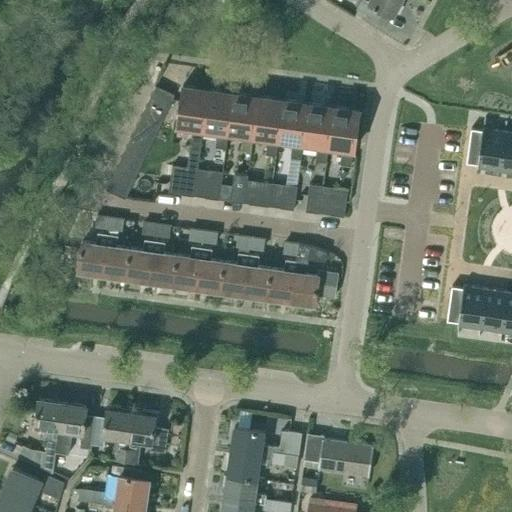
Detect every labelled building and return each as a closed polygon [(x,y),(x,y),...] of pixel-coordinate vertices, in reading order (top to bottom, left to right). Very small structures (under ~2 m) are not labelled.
[(369,0),(361,0),(357,8),(379,19),(385,9),(395,15),(402,0),(369,0)] [(156,85),(151,96),(170,105),(176,94),(156,85)] [(204,129),(209,89),(183,85),(178,125),(193,127),(188,167),(184,166),(181,194),(194,196),(204,129)] [(234,92),(209,89),(204,129),(218,131),(216,146),(226,147),(228,132),(229,132),(234,92)] [(259,95),(234,92),(229,132),(243,134),(241,149),(252,151),(254,135),(259,95)] [(266,153),(278,154),(279,139),(284,99),(259,95),(254,135),(268,137),(266,153)] [(170,105),(151,96),(146,106),(166,115),(170,105)] [(291,157),(302,159),(304,142),(309,102),(284,99),(279,139),(293,141),(291,157)] [(316,159),(326,161),(329,146),(334,106),(309,102),(304,142),(318,145),(316,159)] [(146,106),(141,116),(160,125),(166,115),(146,106)] [(360,109),(334,106),(329,146),(343,148),(341,164),(352,165),(354,149),(355,149),(360,109)] [(136,127),(156,136),(160,125),(141,116),(136,127)] [(136,127),(131,137),(151,146),(156,136),(136,127)] [(478,163),(478,166),(500,169),(506,130),(483,127),(483,130),(482,138),(480,146),(479,155),(478,163)] [(473,128),(471,137),(482,138),(483,130),(473,128)] [(511,130),(506,130),(500,169),(511,171),(511,130)] [(126,147),(146,157),(151,146),(131,137),(126,147)] [(471,137),(470,145),(480,146),(482,138),(471,137)] [(470,145),(469,153),(479,155),(480,146),(470,145)] [(141,167),(146,157),(126,147),(122,157),(141,167)] [(469,153),(468,162),(478,163),(479,155),(469,153)] [(136,177),(141,167),(122,157),(116,168),(136,177)] [(131,187),(136,177),(116,168),(112,178),(131,187)] [(220,199),(223,171),(209,169),(206,197),(220,199)] [(231,201),(244,203),(248,179),(248,175),(234,173),(231,201)] [(126,198),(131,187),(112,178),(106,189),(126,198)] [(248,179),(244,203),(269,206),(273,182),(248,179)] [(310,183),(306,211),(320,213),(323,185),(310,183)] [(284,184),(281,208),(294,209),(298,186),(291,185),(284,184)] [(331,215),(345,217),(348,189),(335,187),(331,215)] [(96,226),(110,227),(111,216),(97,214),(96,226)] [(111,216),(110,227),(123,229),(124,218),(111,216)] [(143,233),(157,235),(158,222),(144,220),(143,233)] [(170,237),(172,224),(158,222),(157,235),(170,237)] [(190,239),(204,241),(205,229),(191,227),(190,239)] [(217,243),(219,231),(205,229),(204,241),(217,243)] [(108,244),(109,233),(98,231),(97,242),(83,240),(79,270),(103,273),(108,244)] [(103,273),(127,277),(131,247),(118,245),(119,235),(109,233),(108,244),(103,273)] [(239,234),(237,245),(240,246),(251,247),(252,236),(239,234)] [(264,249),(266,238),(252,236),(251,247),(264,249)] [(154,250),(156,239),(145,238),(144,249),(131,247),(127,277),(150,280),(154,250)] [(150,280),(174,283),(178,254),(165,252),(166,241),(156,239),(154,250),(150,280)] [(286,242),(285,251),(297,253),(298,244),(286,242)] [(78,246),(66,244),(65,252),(77,253),(78,246)] [(314,246),(298,244),(297,253),(298,253),(298,259),(296,259),(290,300),(315,303),(317,293),(336,296),(340,273),(320,270),(320,274),(308,272),(310,258),(327,260),(328,251),(314,246)] [(201,257),(203,246),(193,245),(191,255),(178,254),(174,283),(197,287),(201,257)] [(197,287),(221,290),(225,260),(212,259),(213,248),(203,246),(201,257),(197,287)] [(225,260),(221,290),(244,293),(248,264),(250,253),(239,251),(238,262),(225,260)] [(244,293),(268,297),(272,267),(259,265),(260,254),(250,253),(248,264),(244,293)] [(290,300),(296,259),(287,258),(285,269),(272,267),(268,297),(290,300)] [(459,321),(458,324),(481,327),(486,287),(464,284),(464,287),(462,296),(461,304),(460,312),(459,321)] [(453,286),(452,294),(462,296),(464,287),(453,286)] [(486,287),(481,327),(502,330),(508,290),(486,287)] [(511,290),(508,290),(502,330),(511,331),(511,290)] [(452,294),(451,303),(461,304),(462,296),(452,294)] [(451,303),(450,311),(460,312),(461,304),(451,303)] [(450,311),(448,319),(459,321),(460,312),(450,311)] [(54,471),(56,451),(64,402),(39,398),(35,425),(46,426),(44,438),(48,438),(46,451),(31,449),(23,445),(18,455),(53,471),(54,471)] [(88,405),(64,402),(56,451),(70,453),(73,430),(83,431),(81,447),(92,448),(93,442),(96,415),(87,414),(88,405)] [(114,452),(116,452),(115,460),(125,461),(133,412),(120,410),(121,405),(110,404),(110,408),(108,408),(107,417),(96,415),(93,442),(106,444),(107,435),(116,436),(114,452)] [(133,412),(125,461),(139,463),(142,440),(152,441),(151,449),(166,451),(169,428),(155,426),(157,415),(155,415),(155,411),(143,409),(142,413),(133,412)] [(232,452),(261,456),(271,457),(270,462),(284,465),(285,455),(299,457),(302,432),(289,430),(282,429),(280,446),(263,443),(265,431),(235,427),(232,452)] [(19,434),(7,429),(4,437),(15,443),(19,434)] [(324,436),(309,433),(305,458),(321,460),(320,470),(370,477),(375,446),(356,443),(356,444),(349,443),(350,442),(324,439),(324,436)] [(269,466),(270,462),(271,457),(261,456),(232,452),(228,475),(258,479),(260,465),(269,466)] [(298,467),(298,461),(299,458),(299,457),(285,455),(284,465),(298,467)] [(143,469),(113,464),(112,475),(120,476),(117,501),(146,504),(150,479),(141,478),(143,469)] [(14,466),(3,491),(32,504),(39,489),(60,498),(64,481),(45,473),(42,479),(14,466)] [(256,493),(258,479),(228,475),(225,499),(254,503),(254,502),(264,503),(264,504),(263,507),(277,509),(278,500),(266,498),(266,494),(256,493)] [(316,491),(318,478),(303,475),(301,489),(316,491)] [(71,492),(80,493),(81,490),(94,491),(93,500),(106,502),(106,499),(108,490),(75,486),(71,492)] [(94,491),(81,490),(80,493),(80,495),(80,499),(93,501),(94,491)] [(3,491),(0,497),(0,511),(28,511),(32,504),(3,491)] [(356,511),(357,504),(346,503),(309,498),(307,511),(356,511)] [(117,501),(106,499),(106,502),(106,506),(116,508),(115,511),(144,511),(146,504),(117,501)] [(253,511),(254,503),(225,499),(223,511),(253,511)] [(292,502),(278,500),(277,509),(290,511),(292,502)]
